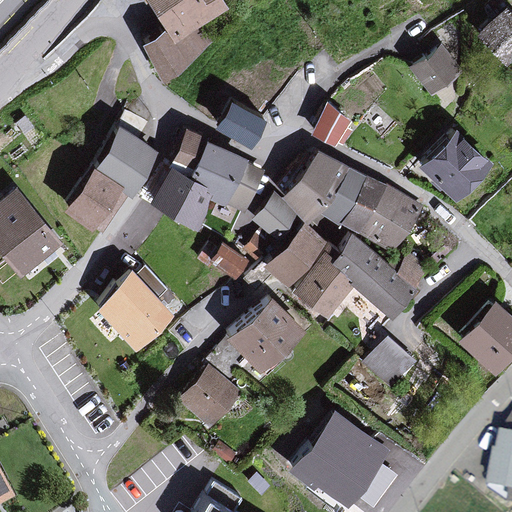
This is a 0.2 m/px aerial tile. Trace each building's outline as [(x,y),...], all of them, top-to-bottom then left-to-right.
[(155,0),(170,24),(145,38),(164,70),(199,49),(184,24),(223,1),(222,0),(155,0)] [(511,47),(511,10),(503,0),(474,26),(502,56),(511,47)] [(456,69),(438,41),(409,61),(427,88),(456,69)] [(261,116),(230,96),(215,119),(247,139),(261,116)] [(125,105),(116,118),(139,134),(148,118),(125,105)] [(347,118),(329,106),(311,132),(329,145),(347,118)] [(139,134),(116,118),(92,159),(130,186),(156,145),(139,134)] [(187,166),(204,132),(183,121),(167,156),(187,166)] [(486,160),(454,126),(419,159),(451,193),(486,160)] [(222,198),(243,156),(245,151),(204,132),(187,166),(205,178),(203,183),(211,187),(209,193),(222,198)] [(284,195),(309,211),(314,204),(341,161),(316,145),(284,195)] [(187,166),(167,156),(145,191),(193,220),(209,193),(211,187),(203,183),(205,178),(187,166)] [(263,165),(243,156),(222,198),(244,207),(263,165)] [(314,204),(334,217),(336,215),(362,174),(341,161),(314,204)] [(120,185),(88,164),(63,201),(95,222),(120,185)] [(336,215),(355,228),(381,186),(362,174),(336,215)] [(57,233),(12,181),(0,191),(0,240),(21,265),(57,233)] [(301,212),(273,186),(248,213),(276,239),(301,212)] [(411,205),(381,186),(355,228),(384,247),(411,205)] [(228,240),(244,207),(222,198),(209,193),(201,221),(228,240)] [(324,235),(301,212),(276,239),(259,256),(283,278),(324,235)] [(408,285),(349,231),(329,254),(388,307),(408,285)] [(259,243),(248,234),(238,246),(248,255),(259,243)] [(240,257),(218,240),(207,255),(229,271),(240,257)] [(350,278),(318,251),(291,281),(323,309),(350,278)] [(128,260),(94,301),(132,344),(170,306),(158,292),(166,284),(144,260),(136,268),(128,260)] [(298,326),(268,293),(227,329),(257,362),(298,326)] [(511,345),(511,318),(492,299),(459,333),(492,366),(511,345)] [(404,353),(383,333),(359,360),(386,385),(399,371),(392,365),(404,353)] [(233,390),(205,362),(176,392),(203,419),(233,390)] [(335,410),(289,471),(349,510),(391,450),(335,410)] [(511,413),(500,429),(511,431),(511,413)] [(507,488),(511,488),(511,431),(500,429),(497,446),(493,446),(486,484),(507,488)] [(255,469),(247,476),(260,491),(269,483),(255,469)] [(0,502),(10,497),(0,478),(0,502)] [(242,511),(204,489),(189,511),(242,511)]
